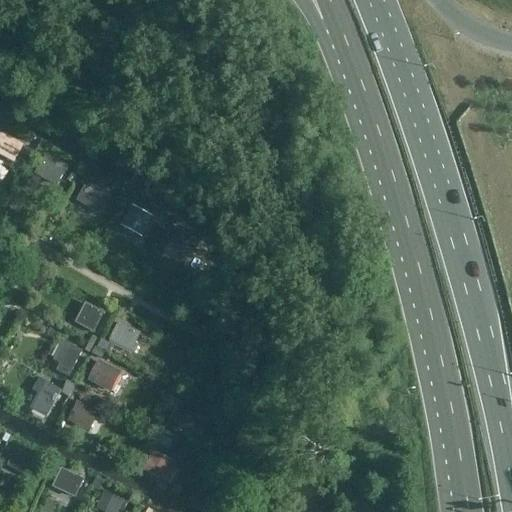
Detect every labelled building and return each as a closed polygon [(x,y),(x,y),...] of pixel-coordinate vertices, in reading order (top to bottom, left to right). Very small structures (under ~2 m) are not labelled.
[(24,144),(1,132),(0,134),(0,154),(15,162),(24,144)] [(34,150),(26,145),(20,155),(28,159),(34,150)] [(45,152),(34,173),(57,186),(69,166),(45,152)] [(111,196),(87,182),(76,200),(101,215),(111,196)] [(154,217),(132,204),(121,225),(143,237),(154,217)] [(169,240),(174,229),(167,225),(161,236),(169,240)] [(199,241),(176,228),(164,250),(177,258),(180,253),(190,258),(199,241)] [(104,312),(85,303),(74,323),(93,333),(104,312)] [(141,332),(118,321),(108,341),(135,354),(139,345),(136,343),(141,332)] [(96,345),(99,339),(93,336),(89,342),(96,345)] [(109,353),(114,345),(101,339),(97,346),(109,353)] [(83,351),(63,340),(52,360),(59,364),(56,370),(69,377),(83,351)] [(94,346),(89,343),(85,351),(90,354),(94,346)] [(105,352),(95,347),(91,354),(102,359),(105,352)] [(121,372),(98,360),(86,381),(110,393),(121,372)] [(38,393),(30,407),(47,417),(62,390),(39,377),(32,390),(38,393)] [(75,385),(66,380),(62,393),(69,397),(75,385)] [(78,401),(67,421),(89,432),(99,413),(78,401)] [(201,417),(176,406),(166,428),(190,439),(201,417)] [(168,450),(172,441),(159,434),(154,443),(168,450)] [(0,461),(6,464),(12,452),(4,448),(0,455),(0,461)] [(15,449),(7,466),(34,479),(42,462),(15,449)] [(172,460),(153,451),(144,471),(170,483),(176,471),(168,468),(172,460)] [(53,480),(60,468),(51,463),(44,476),(53,480)] [(52,487),(76,498),(85,479),(61,468),(52,487)] [(99,492),(104,481),(96,477),(91,488),(99,492)] [(95,510),(100,511),(123,511),(125,509),(130,511),(142,511),(148,502),(129,493),(126,501),(105,491),(95,510)]
